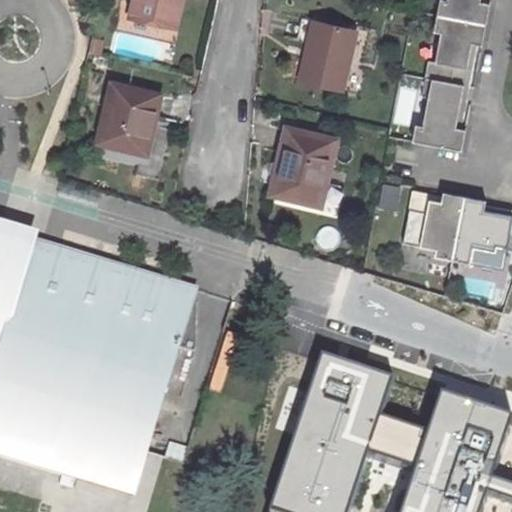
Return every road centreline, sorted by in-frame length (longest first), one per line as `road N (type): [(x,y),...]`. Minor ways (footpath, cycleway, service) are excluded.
road 1 (residential): [(201,186),(240,0)]
road 2 (residential): [(511,138),(497,134),(486,111),(507,0)]
